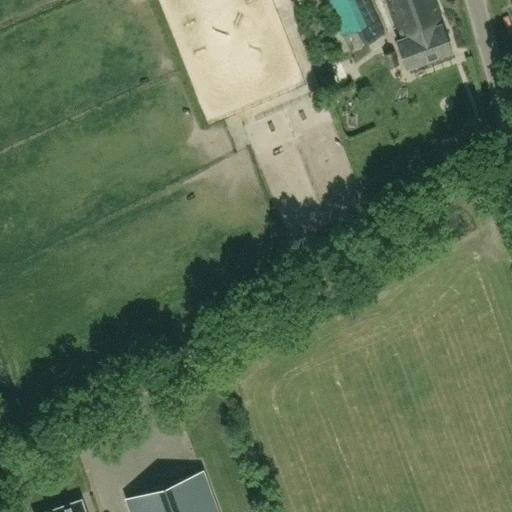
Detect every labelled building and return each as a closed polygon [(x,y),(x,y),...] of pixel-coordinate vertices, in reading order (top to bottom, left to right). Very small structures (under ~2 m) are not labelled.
[(326,0),(350,51),(384,35),(367,0),(326,0)] [(432,0),(387,0),(402,39),(397,40),(407,69),(452,52),(432,0)] [(394,51),(383,55),(388,68),(399,64),(394,51)] [(338,90),(350,84),(340,61),(327,67),(338,90)] [(216,511),(202,472),(127,500),(131,511),(216,511)] [(85,511),(81,499),(44,511),(85,511)]
